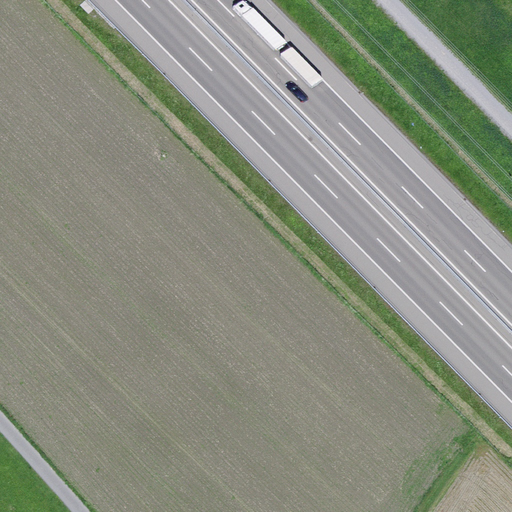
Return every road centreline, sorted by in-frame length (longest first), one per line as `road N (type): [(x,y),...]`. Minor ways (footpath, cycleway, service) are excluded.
road 1 (motorway): [(142,0),(511,375)]
road 2 (motorway): [(511,298),(218,0)]
road 3 (track): [(386,0),(511,126)]
road 4 (track): [(81,511),(0,419)]
